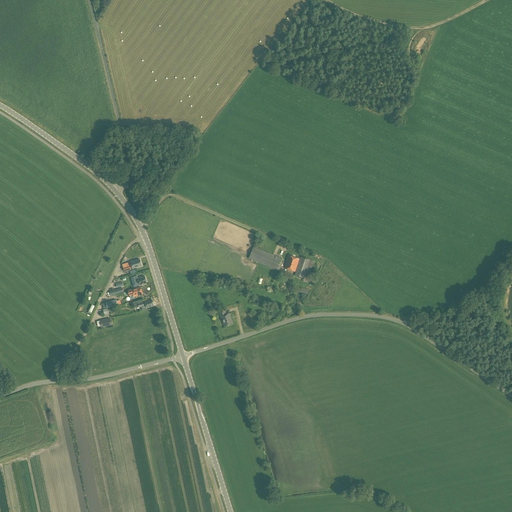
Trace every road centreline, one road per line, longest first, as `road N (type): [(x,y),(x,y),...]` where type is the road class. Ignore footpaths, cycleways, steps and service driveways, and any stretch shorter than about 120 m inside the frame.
road 1 (unclassified): [(183,357),(298,318),(390,318),(511,397)]
road 2 (unclassified): [(115,191),(130,173),(89,0)]
road 3 (residential): [(53,381),(127,247),(144,237)]
road 4 (tertiary): [(230,511),(183,357)]
road 5 (tertiary): [(115,191),(0,106)]
road 6 (unclassified): [(53,381),(183,357)]
road 7 (tertiary): [(183,357),(144,237)]
